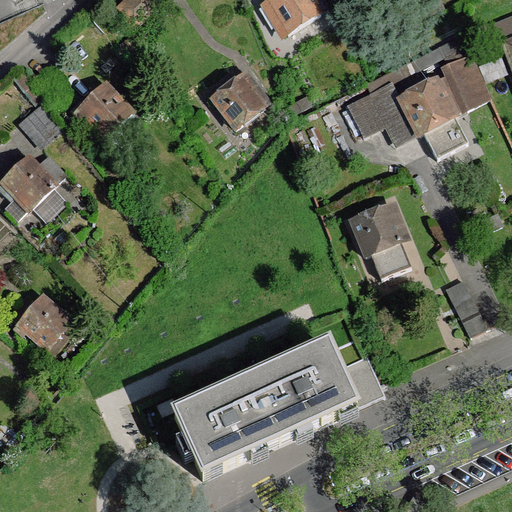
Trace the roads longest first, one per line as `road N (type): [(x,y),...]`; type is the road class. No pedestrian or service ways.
road 1 (tertiary): [(511,378),(306,473)]
road 2 (tertiary): [(331,511),(511,432)]
